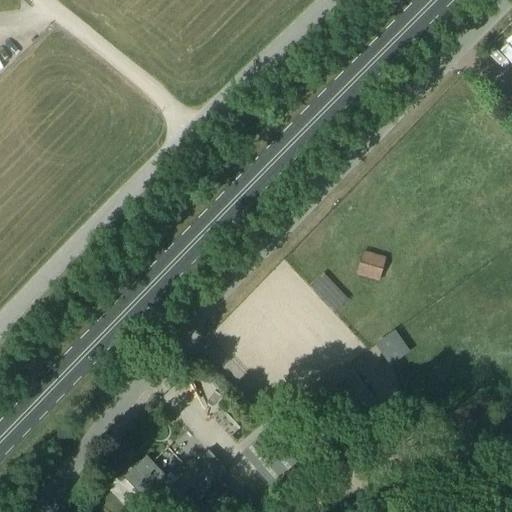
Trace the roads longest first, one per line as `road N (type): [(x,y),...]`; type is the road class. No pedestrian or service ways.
road 1 (unclassified): [(40,511),(188,320),(505,0)]
road 2 (primary): [(0,439),(435,0)]
road 3 (unclassified): [(0,329),(189,126)]
road 4 (residential): [(189,126),(45,0)]
road 5 (unclassified): [(189,126),(326,0)]
